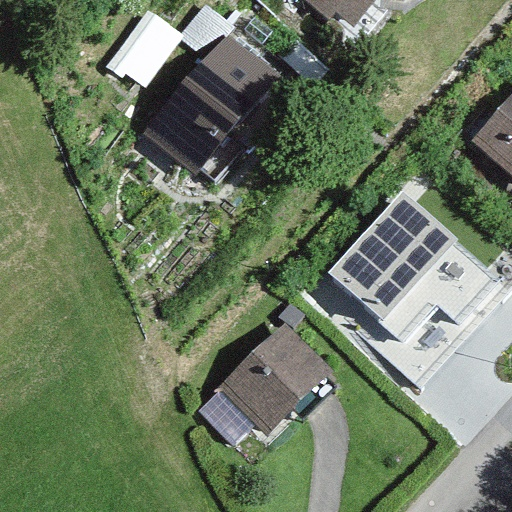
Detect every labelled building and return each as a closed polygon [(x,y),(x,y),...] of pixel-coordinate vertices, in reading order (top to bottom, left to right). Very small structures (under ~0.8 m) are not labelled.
[(300,0),(327,22),(336,11),(357,28),(379,1),(380,0),(300,0)] [(207,6),(187,31),(213,53),(234,28),(207,6)] [(148,9),(104,67),(122,81),(128,73),(145,86),(183,36),(148,9)] [(227,37),(151,135),(217,187),(246,150),(232,139),(280,77),(227,37)] [(511,96),(473,141),(511,173),(511,96)] [(387,225),(335,288),(418,355),(438,331),(467,354),(498,315),(387,225)] [(290,304),(281,315),(296,327),(305,316),(290,304)] [(286,324),(220,391),(255,425),(268,438),(334,370),(286,324)] [(255,425),(220,391),(199,413),(234,446),(255,425)]
